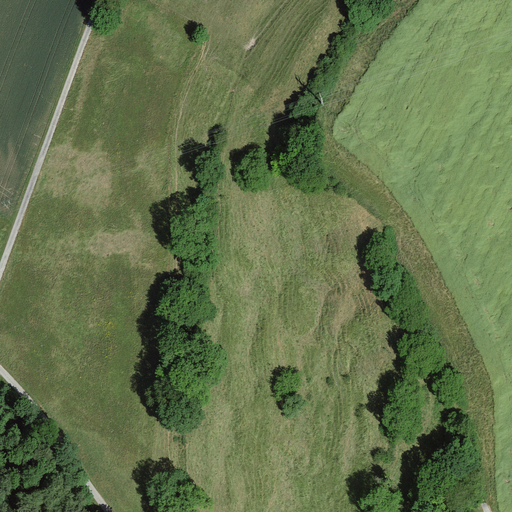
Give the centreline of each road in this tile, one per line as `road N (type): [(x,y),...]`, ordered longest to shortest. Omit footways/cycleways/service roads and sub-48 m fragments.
road 1 (unclassified): [(107,0),(0,281)]
road 2 (unclassified): [(0,369),(104,511)]
